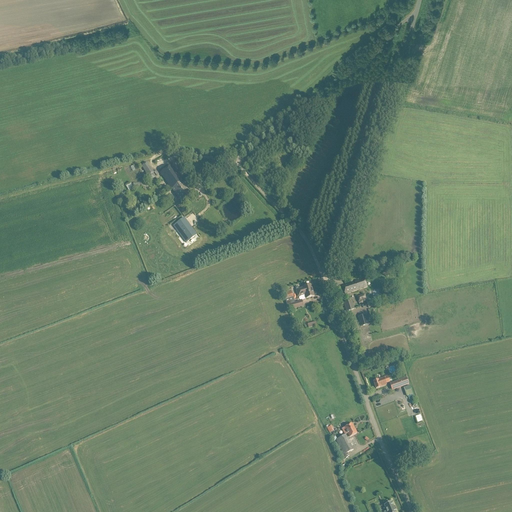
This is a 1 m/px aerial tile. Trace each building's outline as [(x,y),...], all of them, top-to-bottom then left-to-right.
[(147,163),(142,166),(146,173),(146,174),(149,179),(153,176),(150,172),(152,171),(147,163)] [(160,173),(172,189),(182,181),(171,165),(160,173)] [(172,189),(181,201),(191,194),(182,181),(172,189)] [(193,212),(185,217),(187,220),(189,218),(191,220),(193,218),(195,221),(198,219),(193,212)] [(174,222),(176,224),(174,226),(186,243),(196,235),(182,216),(174,222)] [(364,279),(342,286),(345,294),(367,287),(364,279)] [(306,299),(314,296),(311,284),(302,287),(303,288),(296,290),(298,297),(305,295),(306,299)] [(291,291),(283,293),(286,301),(293,299),(291,291)] [(365,294),(357,297),(359,303),(366,300),(365,294)] [(290,310),(303,306),(302,300),(288,303),(290,310)] [(345,311),(354,308),(351,301),(343,304),(345,311)] [(359,317),(361,326),(368,324),(365,315),(359,317)] [(378,380),(373,381),(376,389),(387,385),(384,378),(378,380)] [(407,378),(390,384),(392,390),(409,385),(407,378)] [(409,386),(404,388),(407,396),(412,394),(409,386)] [(384,423),(388,433),(393,431),(390,425),(393,424),(391,420),(384,423)] [(336,440),(344,455),(353,450),(347,438),(349,437),(357,433),(352,424),(344,428),(342,429),(345,435),(336,440)] [(384,511),(395,511),(391,502),(384,505),(387,511),(384,511)]
